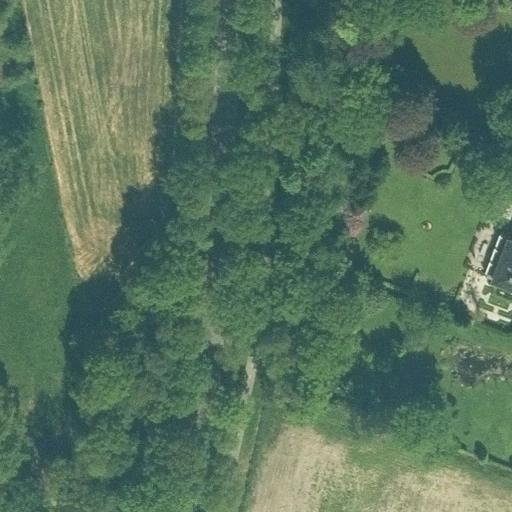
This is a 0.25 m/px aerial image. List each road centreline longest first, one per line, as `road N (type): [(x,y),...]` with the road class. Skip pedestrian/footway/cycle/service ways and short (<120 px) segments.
road 1 (secondary): [(183,511),(205,401),(230,0)]
road 2 (track): [(0,401),(63,511)]
